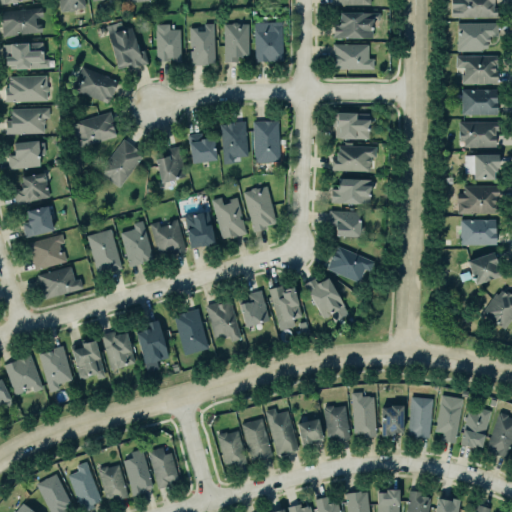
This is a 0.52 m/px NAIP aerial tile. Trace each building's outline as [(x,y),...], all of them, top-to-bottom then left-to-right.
[(82,0),(84,6),(73,9),(73,11),(69,12),(66,10),(59,12),(56,0),(82,0)] [(447,0),(491,0),(492,14),(447,15),(447,0)] [(0,6),(0,33),(40,31),(40,15),(39,2),(0,6)] [(372,38),(372,20),(379,20),(379,12),(339,12),(339,24),(332,24),(332,37),(372,38)] [(151,19),(154,59),(177,57),(175,28),(166,29),(165,18),(151,19)] [(222,21),(222,62),(237,62),(237,58),(248,56),(248,21),(233,20),(222,21)] [(454,20),(493,20),(494,40),(488,40),(488,44),(479,44),(479,47),(454,48),(454,20)] [(104,25),(119,21),(120,26),(125,25),(127,26),(130,25),(137,51),(142,49),(146,62),(129,67),(128,65),(116,68),(104,25)] [(252,22),(280,21),(282,60),(268,61),(253,62),(252,22)] [(202,22),(212,22),(214,63),(206,63),(206,64),(199,65),(199,64),(189,64),(188,27),(195,27),(195,30),(202,30),(202,22)] [(0,43),(0,58),(3,58),(3,65),(8,64),(9,68),(14,67),(14,68),(48,67),(47,57),(42,58),(42,41),(0,43)] [(368,44),(332,44),(332,68),(373,69),(373,59),(367,59),(368,44)] [(452,51),(495,52),(494,83),(460,82),(460,68),(451,68),(452,51)] [(80,66),(78,72),(75,73),(70,87),(105,102),(107,101),(116,80),(80,66)] [(7,75),(45,74),(45,84),(47,85),(47,90),(45,91),(46,99),(3,101),(3,86),(6,86),(6,83),(7,82),(7,80),(7,75)] [(456,84),(494,85),(494,112),(456,111),(456,84)] [(5,134),(44,133),(44,118),(49,118),(49,108),(10,108),(11,119),(5,119),(5,134)] [(108,111),(113,124),(111,125),(114,136),(77,147),(70,124),(76,122),(76,120),(108,111)] [(368,139),(369,113),(334,112),(334,138),(368,139)] [(455,118),(496,118),(496,129),(493,129),(493,144),(461,144),(461,135),(455,135),(455,118)] [(218,123),(222,163),(231,162),(231,156),(245,155),(243,120),(225,122),(225,123),(218,123)] [(278,120),(252,121),(253,162),(279,162),(278,120)] [(188,134),(190,162),(216,160),(214,138),(203,139),(203,132),(188,134)] [(122,138),(142,154),(117,187),(97,171),(122,138)] [(13,142),(13,155),(7,155),(8,168),(39,167),(39,154),(44,154),(44,141),(13,142)] [(336,144),(375,146),(374,157),(370,157),(370,162),(368,163),(368,171),(329,170),(330,155),(334,155),(334,152),(336,151),(336,144)] [(185,177),(179,146),(165,148),(166,156),(155,158),(159,182),(185,177)] [(468,149),(469,175),(492,175),(492,163),(495,163),(495,148),(468,149)] [(49,198),(45,172),(20,176),(22,189),(13,191),(15,203),(49,198)] [(329,188),(337,189),(337,178),(368,180),(367,204),(329,202),(329,188)] [(458,183),(493,181),(494,210),(454,212),(453,192),(459,192),(458,183)] [(241,191),(252,231),(264,227),(264,225),(275,222),(264,185),(255,187),(254,186),(250,187),(249,189),(241,191)] [(210,199),(219,196),(221,204),(228,202),(227,198),(234,196),(245,233),(235,235),(235,236),(228,238),(227,236),(220,238),(210,199)] [(30,235),(51,230),(45,206),(24,210),(26,218),(25,218),(26,225),(28,225),(30,235)] [(209,224),(213,243),(200,247),(199,245),(188,248),(182,215),(185,214),(186,212),(189,212),(192,213),(206,210),(209,224)] [(328,222),(335,222),(335,236),(359,236),(360,211),(328,210),(328,222)] [(457,216),(493,214),(494,240),(458,242),(457,216)] [(149,223),(158,257),(185,250),(177,219),(159,224),(158,221),(149,223)] [(120,232),(128,266),(153,260),(142,220),(132,223),(134,229),(120,232)] [(86,235),(96,274),(121,268),(111,228),(86,235)] [(25,239),(33,267),(63,257),(58,241),(62,240),(58,229),(25,239)] [(372,260),(335,244),(333,248),(335,249),(333,252),(332,252),(330,256),(329,256),(324,268),(357,282),(363,268),(368,271),(372,260)] [(463,254),(471,280),(500,270),(492,244),(463,254)] [(34,272),(42,297),(80,286),(77,273),(71,275),(67,262),(34,272)] [(301,284),(312,277),(315,283),(320,281),(326,277),(343,305),(338,308),(338,309),(329,314),(328,315),(322,319),(301,284)] [(511,312),(501,327),(478,310),(497,282),(508,290),(511,285),(511,312)] [(300,316),(276,322),(266,288),(279,284),(281,290),(292,287),(300,316)] [(244,326),(268,321),(261,290),(246,293),(248,298),(238,300),(244,326)] [(205,306),(214,340),(228,336),(230,341),(240,338),(229,299),(205,306)] [(172,315),(183,355),(208,348),(197,308),(172,315)] [(146,372),(158,369),(156,361),(168,357),(157,319),(145,323),(147,329),(135,332),(146,372)] [(109,369),(134,363),(126,330),(101,336),(109,369)] [(104,377),(95,340),(79,343),(80,347),(71,349),(78,378),(95,374),(97,379),(104,377)] [(48,392),(58,389),(56,383),(70,379),(60,345),(50,348),(50,349),(37,353),(48,392)] [(1,363),(16,357),(28,353),(42,388),(32,391),(30,386),(23,388),(24,391),(13,395),(1,363)] [(0,403),(9,399),(0,381),(0,403)] [(349,392),(359,391),(359,395),(367,395),(367,396),(372,396),(374,436),(361,437),(361,433),(355,433),(355,432),(352,432),(349,392)] [(439,394),(432,431),(442,433),(440,440),(453,443),(462,398),(439,394)] [(410,395),(431,398),(427,438),(405,436),(410,395)] [(348,438),(345,405),(323,406),(326,440),(348,438)] [(380,407),(379,436),(387,437),(387,432),(401,433),(402,405),(389,405),(389,407),(380,407)] [(272,407),(274,413),(285,410),(296,449),(290,451),(284,453),(283,451),(275,454),(263,411),(272,407)] [(489,410),(480,448),(474,446),(473,448),(471,447),(464,447),(458,445),(465,411),(475,413),(477,407),(489,410)] [(511,417),(511,434),(504,458),(483,451),(496,413),(497,413),(498,411),(506,414),(506,416),(511,417)] [(239,422),(259,416),(270,455),(250,461),(239,422)] [(300,444),(321,441),(319,419),(297,422),(300,444)] [(245,462),(236,429),(225,432),(224,430),(215,433),(216,435),(214,436),(223,464),(231,462),(233,466),(239,465),(245,462)] [(156,488),(179,483),(172,452),(164,454),(162,447),(147,450),(156,488)] [(130,493),(152,489),(143,448),(130,451),(131,458),(123,459),(130,493)] [(74,465),(84,461),(98,499),(96,500),(97,502),(92,504),(94,507),(81,511),(66,475),(77,471),(74,465)] [(105,466),(117,463),(127,496),(121,498),(115,500),(114,495),(111,497),(106,497),(104,497),(96,470),(97,469),(97,467),(105,465),(105,466)] [(49,511),(34,483),(54,473),(68,501),(64,511),(49,511)] [(375,511),(376,493),(385,493),(385,489),(397,489),(397,511),(375,511)] [(345,511),(343,492),(359,490),(359,492),(365,491),(367,511),(345,511)] [(406,511),(428,511),(429,496),(420,496),(420,491),(407,490),(406,511)] [(315,511),(313,499),(325,496),(327,503),(331,502),(331,503),(336,502),(338,511),(315,511)] [(432,511),(436,498),(448,500),(448,501),(449,501),(450,498),(457,499),(454,511),(432,511)] [(12,511),(20,502),(33,511),(12,511)] [(285,507),(286,511),(310,511),(308,505),(300,508),(298,503),(285,507)] [(486,511),(488,507),(475,503),(473,511),(469,510),(469,511),(465,509),(464,511),(486,511)]
